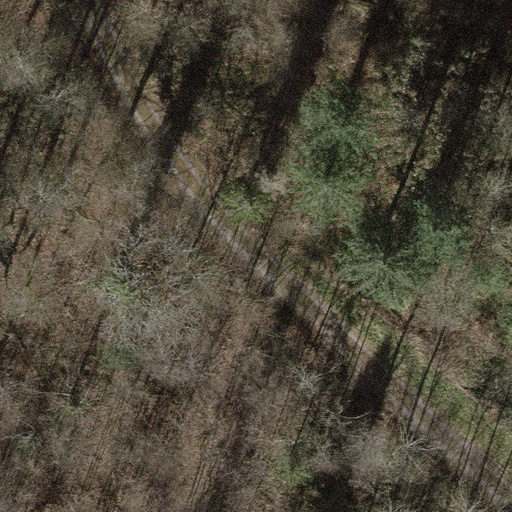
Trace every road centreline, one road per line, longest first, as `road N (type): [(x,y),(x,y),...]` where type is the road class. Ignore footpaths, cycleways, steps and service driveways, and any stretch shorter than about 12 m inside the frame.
road 1 (track): [(511,492),(416,405),(165,143),(87,0)]
road 2 (track): [(0,280),(165,143)]
